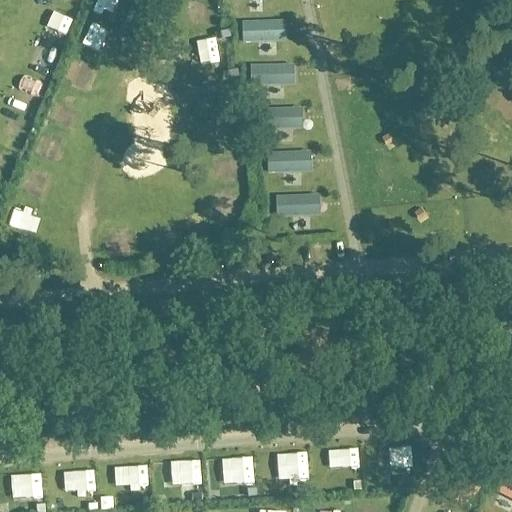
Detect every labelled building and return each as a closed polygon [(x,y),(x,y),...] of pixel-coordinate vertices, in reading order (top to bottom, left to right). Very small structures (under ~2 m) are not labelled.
[(71,0),(71,1),(91,11),(95,0),(71,0)] [(274,22),(243,23),(243,42),(275,41),(274,22)] [(99,34),(91,47),(108,57),(116,45),(99,34)] [(216,70),(228,69),(226,53),(214,54),(216,70)] [(283,66),(251,67),(252,86),(283,85),(283,66)] [(23,107),(43,117),(52,99),(32,89),(23,107)] [(291,110),(260,111),(260,130),(292,129),(291,110)] [(85,142),(97,124),(80,113),(68,131),(85,142)] [(229,153),(248,151),(246,135),(227,136),(229,153)] [(300,153),(269,154),(269,173),(301,172),(300,153)] [(8,165),(1,185),(14,190),(22,170),(8,165)] [(252,170),(233,170),(234,190),(253,189),(252,170)] [(308,197),(277,198),(277,217),(309,216),(308,197)] [(34,242),(42,225),(25,217),(17,234),(34,242)] [(198,232),(210,258),(227,251),(215,225),(198,232)] [(156,249),(159,267),(183,263),(180,245),(156,249)] [(143,271),(141,250),(120,252),(122,272),(143,271)] [(55,257),(19,261),(22,282),(58,278),(55,257)] [(401,470),(418,471),(419,455),(401,454),(401,470)] [(351,486),(371,486),(371,458),(351,458),(351,486)] [(332,459),(311,460),(312,480),(333,479),(332,459)] [(262,462),(261,484),(291,484),(292,462),(262,462)] [(220,481),(231,480),(232,488),(251,486),(249,464),(219,465),(220,481)] [(208,465),(184,466),(185,495),(209,494),(208,465)] [(511,470),(506,467),(494,491),(511,499),(511,470)] [(139,471),(140,494),(168,492),(167,469),(139,471)] [(52,472),(53,494),(75,493),(74,471),(52,472)] [(102,473),(103,498),(128,496),(127,472),(102,473)] [(10,474),(11,500),(34,499),(33,473),(10,474)] [(479,491),(462,475),(450,487),(467,503),(479,491)]
